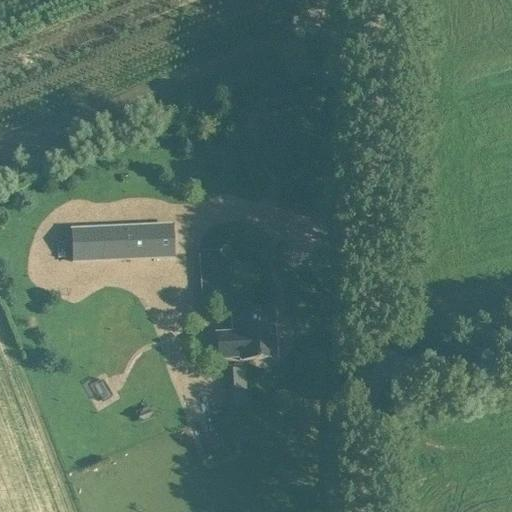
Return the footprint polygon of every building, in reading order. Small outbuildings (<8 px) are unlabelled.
[(291,95),(286,81),(269,87),(273,101),(291,95)] [(172,226),(72,231),(73,263),(173,258),(172,226)] [(223,299),(221,249),(197,250),(199,300),(223,299)] [(241,361),(276,359),(273,311),(238,313),(241,361)] [(245,370),(228,371),(229,393),(247,392),(245,370)] [(249,441),(249,428),(237,428),(237,441),(249,441)]
